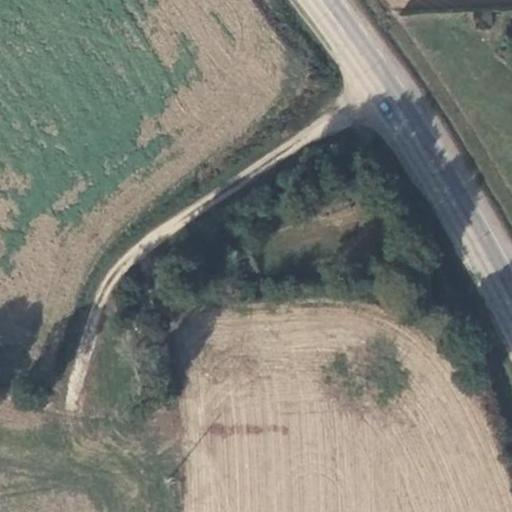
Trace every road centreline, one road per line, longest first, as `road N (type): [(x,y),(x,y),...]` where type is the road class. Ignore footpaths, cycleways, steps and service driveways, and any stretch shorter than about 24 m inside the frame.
road 1 (track): [(63,407),(106,289),(158,235),(391,89)]
road 2 (secondary): [(511,299),(391,89),(322,0)]
